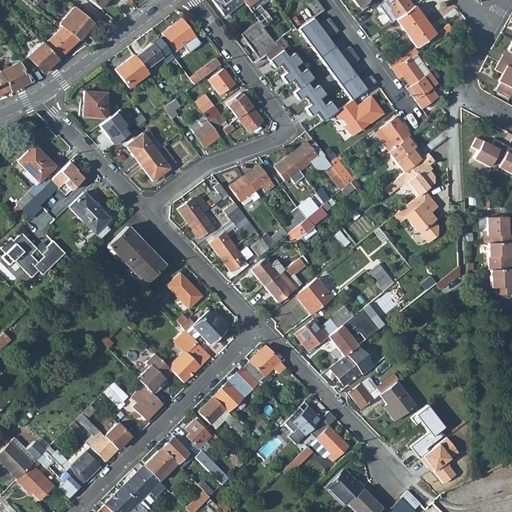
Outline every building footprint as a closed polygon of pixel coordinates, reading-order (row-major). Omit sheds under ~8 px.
[(211,0),(223,15),(242,1),(241,0),(211,0)] [(250,0),(241,0),(242,1),(251,13),(254,10),(248,2),(250,0)] [(259,6),(260,8),(271,0),(250,0),(248,2),(254,10),(259,6)] [(391,23),(395,19),(413,6),(407,0),(385,0),(378,6),(391,23)] [(61,26),(78,39),(92,22),(72,5),(58,22),(61,26)] [(251,13),(254,17),(263,10),(260,8),(259,6),(254,10),(251,13)] [(395,19),(416,47),(429,37),(434,33),(413,6),(395,19)] [(257,22),(260,26),(269,19),(263,10),(254,17),(257,22)] [(329,17),(322,22),(330,33),(338,28),(329,17)] [(188,51),(199,43),(181,18),(161,34),(174,52),(183,45),(188,51)] [(240,35),(258,58),(275,45),(269,38),(260,26),(257,22),(240,35)] [(434,33),(438,39),(451,30),(446,24),(434,33)] [(56,58),(78,39),(61,26),(42,42),(56,58)] [(438,39),(434,33),(429,37),(433,43),(438,39)] [(269,38),(275,45),(279,50),(284,46),(275,34),(269,38)] [(158,38),(134,56),(147,73),(152,69),(149,65),(168,51),(158,38)] [(27,53),(41,70),(56,58),(42,42),(41,41),(27,53)] [(15,48),(19,53),(23,50),(20,45),(15,48)] [(345,76),(310,103),(279,63),(285,58),(279,50),(275,45),(258,58),(253,62),(304,130),(306,132),(358,93),(359,94),(363,91),(366,89),(362,83),(358,77),(350,83),(345,76)] [(353,61),(358,57),(350,45),(345,49),(353,61)] [(511,45),(506,56),(504,55),(500,63),(511,68),(511,45)] [(400,58),(389,66),(398,79),(403,75),(411,85),(411,86),(426,75),(419,65),(420,64),(414,55),(417,53),(414,48),(400,58)] [(396,52),(385,60),(389,66),(400,58),(396,52)] [(114,69),(128,87),(147,73),(134,56),(133,54),(114,69)] [(214,59),(201,68),(195,73),(200,79),(206,75),(219,65),(214,59)] [(0,69),(0,72),(8,89),(9,91),(27,81),(18,61),(0,69)] [(511,68),(500,63),(496,71),(505,76),(497,89),(511,97),(511,94),(511,68)] [(222,69),(208,80),(219,94),(233,83),(222,69)] [(188,78),(193,85),(196,83),(200,79),(195,73),(188,78)] [(406,89),(421,109),(436,98),(430,89),(435,85),(427,74),(426,75),(411,86),(411,85),(406,89)] [(375,82),(371,77),(362,83),(366,89),(374,82),(375,82)] [(81,115),(103,117),(105,92),(83,90),(81,115)] [(250,107),(239,92),(225,103),(236,117),(250,107)] [(192,102),(202,115),(213,106),(203,93),(192,102)] [(343,125),(351,135),(382,113),(369,95),(355,105),(351,100),(332,113),(337,120),(340,118),(345,124),(343,125)] [(162,108),(170,118),(176,114),(173,110),(179,106),(173,99),(169,102),(162,108)] [(206,121),(212,116),(220,126),(224,122),(213,106),(202,115),(206,121)] [(250,107),(236,117),(247,132),(251,129),(257,124),(261,121),(250,107)] [(119,109),(98,125),(113,144),(127,133),(123,127),(129,122),(119,109)] [(27,115),(39,127),(45,121),(35,111),(32,113),(28,115),(27,115)] [(141,114),(133,120),(138,125),(145,120),(141,114)] [(207,121),(214,131),(220,127),(220,126),(212,116),(206,121),(207,121)] [(408,135),(395,117),(373,133),(371,130),(365,135),(376,149),(382,145),(387,152),(408,135)] [(39,127),(44,132),(50,126),(45,121),(39,127)] [(193,132),(203,146),(217,136),(214,131),(207,121),(193,132)] [(251,129),(254,133),(259,129),(257,124),(251,129)] [(142,134),(155,150),(161,146),(149,129),(142,134)] [(141,132),(124,145),(138,163),(155,150),(142,134),(141,132)] [(402,173),(421,158),(413,148),(416,146),(408,135),(387,152),(402,173)] [(476,158),(492,166),(495,161),(502,165),(511,146),(497,138),(494,144),(479,137),(474,146),(480,149),(476,158)] [(287,156),(298,170),(308,162),(315,157),(316,156),(305,142),(287,156)] [(44,175),(53,165),(32,144),(16,161),(26,171),(37,182),(34,185),(18,201),(23,206),(49,181),(44,175)] [(155,150),(167,168),(175,162),(163,144),(161,146),(155,150)] [(511,146),(502,165),(500,167),(511,172),(511,146)] [(155,150),(138,163),(151,180),(168,168),(167,168),(155,150)] [(334,157),(329,151),(324,155),(323,156),(327,162),(328,162),(334,157)] [(434,159),(428,152),(421,158),(402,173),(394,179),(395,179),(384,188),(385,190),(390,195),(403,185),(408,191),(410,191),(416,197),(423,191),(433,183),(434,174),(430,170),(426,166),(434,159)] [(342,167),(336,172),(342,180),(349,175),(352,180),(355,178),(338,155),(334,157),(342,167)] [(283,181),(298,170),(287,156),(272,167),(283,181)] [(312,168),(319,162),(315,157),(308,162),(312,168)] [(336,172),(342,167),(334,157),(328,162),(336,172)] [(70,190),(83,178),(68,162),(49,181),(55,187),(57,188),(63,183),(70,190)] [(345,185),(342,180),(336,172),(328,162),(327,162),(321,166),(340,190),(345,185)] [(268,179),(257,165),(243,176),(254,190),(261,185),(268,179)] [(283,181),(272,167),(268,170),(279,184),(283,181)] [(37,182),(26,171),(23,173),(34,185),(37,182)] [(349,175),(342,180),(345,185),(349,182),(352,180),(349,175)] [(243,176),(229,187),(240,201),(248,194),(254,190),(243,176)] [(274,187),(268,179),(261,185),(267,193),(274,187)] [(55,187),(49,181),(23,206),(21,208),(30,218),(42,207),(38,203),(55,187)] [(226,194),(218,183),(213,187),(217,193),(210,199),(214,203),(221,198),(226,194)] [(325,202),(328,199),(320,189),(317,191),(315,189),(313,190),(316,194),(323,203),(325,202)] [(436,207),(423,191),(416,197),(400,209),(406,217),(417,230),(420,231),(429,242),(437,234),(437,227),(430,219),(427,215),(436,207)] [(67,207),(93,234),(98,239),(108,230),(103,224),(108,219),(82,192),(67,207)] [(197,194),(192,198),(201,212),(207,208),(197,194)] [(248,194),(240,201),(243,205),(251,198),(248,194)] [(303,204),(310,214),(323,203),(316,194),(303,204)] [(482,201),(482,209),(495,208),(494,196),(484,196),(482,201)] [(192,198),(191,198),(177,209),(187,223),(201,212),(192,198)] [(325,202),(328,208),(334,204),(330,198),(328,199),(325,202)] [(222,210),(230,220),(240,212),(232,202),(222,210)] [(295,238),(300,235),(311,226),(312,225),(309,222),(313,220),(328,208),(325,202),(323,203),(310,214),(304,218),(286,233),(286,234),(290,239),(293,236),(295,238)] [(302,202),(296,207),(304,218),(310,214),(303,204),(302,202)] [(290,211),(294,217),(281,227),(286,233),(304,218),(296,207),(290,211)] [(406,217),(400,209),(393,215),(399,222),(406,217)] [(201,212),(187,223),(197,237),(212,227),(208,221),(204,215),(203,214),(202,214),(201,212)] [(212,218),(208,212),(204,215),(208,221),(212,218)] [(255,231),(240,212),(230,220),(234,225),(237,230),(241,227),(244,231),(246,230),(250,234),(255,231)] [(208,221),(212,227),(216,223),(212,218),(208,221)] [(511,234),(510,234),(510,218),(489,218),(489,231),(489,235),(494,235),(494,243),(510,243),(511,242),(511,234)] [(234,225),(230,220),(207,237),(210,241),(223,232),(224,233),(234,225)] [(278,223),(265,233),(269,238),(281,227),(278,223)] [(106,246),(143,283),(162,264),(126,226),(106,246)] [(300,235),(304,240),(315,232),(311,226),(300,235)] [(286,233),(281,227),(269,238),(265,233),(264,233),(259,237),(260,238),(268,248),(286,234),(286,233)] [(384,236),(377,227),(372,232),(379,241),(384,236)] [(209,243),(219,257),(233,246),(224,233),(223,232),(210,241),(209,243)] [(41,275),(63,253),(51,240),(39,252),(44,257),(38,263),(31,255),(36,250),(21,233),(13,241),(10,238),(0,248),(0,249),(4,253),(0,257),(8,265),(13,260),(30,278),(37,271),(41,275)] [(260,238),(250,246),(258,256),(268,248),(260,238)] [(494,243),(489,243),(490,269),(492,269),(511,268),(511,260),(510,243),(494,243)] [(229,271),(243,261),(239,254),(233,246),(219,257),(229,271)] [(249,257),(245,250),(239,254),(243,261),(249,257)] [(249,269),(262,286),(282,270),(274,260),(268,265),(263,258),(249,269)] [(262,286),(276,302),(299,284),(292,275),(303,265),(297,258),(282,270),(262,286)] [(243,261),(229,271),(233,276),(247,265),(243,261)] [(377,266),(367,274),(381,292),(410,269),(404,262),(399,266),(402,270),(388,280),(377,266)] [(458,282),(458,266),(443,278),(436,283),(435,284),(439,290),(444,286),(447,290),(458,282)] [(511,268),(492,269),(492,288),(498,288),(498,295),(511,294),(511,268)] [(188,308),(201,296),(179,273),(166,286),(188,308)] [(439,273),(433,278),(436,283),(443,278),(439,273)] [(314,278),(293,295),(309,316),(330,298),(314,278)] [(459,298),(459,286),(446,296),(452,303),(459,298)] [(351,316),(343,306),(329,318),(337,328),(347,319),(351,316)] [(210,346),(226,330),(208,311),(194,324),(189,318),(187,320),(181,327),(184,330),(186,332),(192,327),(210,346)] [(329,318),(327,315),(317,323),(326,336),(337,328),(329,318)] [(187,320),(183,316),(176,322),(181,327),(187,320)] [(131,330),(134,326),(124,317),(120,320),(131,330)] [(294,334),(307,351),(326,336),(317,323),(313,318),(294,334)] [(347,319),(337,328),(326,336),(342,356),(345,354),(355,346),(350,339),(358,333),(347,319)] [(182,352),(167,367),(171,371),(183,383),(209,356),(186,332),(184,330),(173,342),(182,352)] [(111,343),(104,336),(99,341),(106,347),(111,343)] [(279,361),(263,346),(242,367),(257,383),(267,373),(272,368),(278,374),(284,367),(278,361),(279,361)] [(345,354),(342,356),(328,367),(342,386),(359,373),(370,364),(356,346),(355,346),(345,354)] [(160,388),(160,382),(163,379),(171,371),(167,367),(153,353),(143,363),(144,364),(138,371),(140,372),(135,377),(142,384),(147,390),(152,395),(160,388)] [(53,387),(55,384),(74,366),(69,361),(48,382),(53,387)] [(359,373),(361,374),(372,366),(370,364),(359,373)] [(267,373),(257,383),(261,387),(271,378),(267,373)] [(359,383),(347,392),(359,408),(377,394),(394,381),(397,379),(392,373),(377,385),(371,390),(365,381),(360,385),(359,383)] [(247,391),(233,375),(211,396),(226,411),(230,408),(247,391)] [(394,381),(377,394),(396,418),(413,405),(394,381)] [(142,384),(130,396),(136,402),(147,391),(147,390),(142,384)] [(116,407),(122,402),(108,387),(102,393),(116,407)] [(160,404),(147,391),(136,402),(131,407),(145,420),(160,404)] [(229,414),(226,411),(211,396),(196,411),(210,426),(211,425),(215,428),(229,414)] [(297,407),(289,415),(281,423),(290,433),(286,437),(294,444),(310,428),(317,435),(326,425),(334,418),(327,411),(319,419),(306,406),(301,411),(297,407)] [(89,407),(83,412),(81,414),(86,419),(93,411),(89,407)] [(231,416),(235,412),(230,408),(226,411),(229,414),(231,416)] [(90,434),(83,441),(103,462),(116,449),(103,436),(86,419),(81,414),(78,417),(80,419),(78,421),(90,434)] [(192,442),(186,448),(187,450),(192,455),(214,477),(217,474),(211,469),(215,465),(203,453),(197,447),(204,441),(212,432),(197,417),(193,420),(192,420),(185,428),(189,433),(186,436),(192,442)] [(229,422),(239,432),(242,428),(233,418),(229,422)] [(80,429),(73,422),(68,427),(75,433),(80,429)] [(116,423),(103,436),(116,449),(128,436),(116,423)] [(331,460),(346,446),(326,425),(317,435),(314,438),(329,453),(326,456),(331,460)] [(437,445),(430,437),(431,437),(424,430),(415,439),(419,443),(411,450),(433,472),(444,462),(451,455),(440,442),(437,445)] [(173,435),(160,447),(175,462),(187,450),(186,448),(173,435)] [(26,449),(13,436),(0,448),(0,466),(14,480),(31,464),(44,451),(35,441),(26,449)] [(314,438),(310,443),(324,457),(329,453),(314,438)] [(82,442),(63,461),(62,460),(57,465),(66,474),(68,476),(78,486),(103,462),(83,441),(82,442)] [(197,447),(203,453),(209,446),(204,441),(197,447)] [(49,456),(54,452),(48,446),(44,451),(49,456)] [(145,463),(160,478),(175,462),(160,447),(145,463)] [(281,471),(286,475),(310,451),(305,447),(281,471)] [(175,462),(180,467),(192,455),(187,450),(175,462)] [(44,451),(31,464),(34,468),(40,463),(58,481),(66,474),(57,465),(49,456),(44,451)] [(242,462),(234,454),(229,458),(238,467),(242,462)] [(31,464),(14,480),(25,491),(27,489),(29,492),(38,499),(51,485),(34,468),(31,464)] [(145,504),(140,498),(147,491),(153,497),(163,486),(142,465),(121,487),(142,507),(145,504)] [(214,477),(221,484),(227,478),(215,465),(211,469),(217,474),(214,477)] [(342,470),(324,488),(342,506),(345,504),(360,489),(362,487),(356,481),(354,483),(342,470)] [(66,499),(78,486),(68,476),(55,489),(66,499)] [(211,493),(213,491),(198,476),(193,480),(205,492),(208,496),(211,493)] [(121,487),(97,510),(98,511),(146,511),(142,507),(121,487)] [(360,489),(345,504),(353,511),(374,511),(379,508),(360,489)] [(406,491),(399,498),(412,511),(419,503),(407,490),(406,491)] [(205,492),(187,510),(188,511),(192,511),(206,498),(208,496),(205,492)] [(220,511),(230,511),(211,493),(208,496),(206,498),(220,511)] [(391,506),(384,511),(410,511),(412,511),(399,498),(391,506)]
